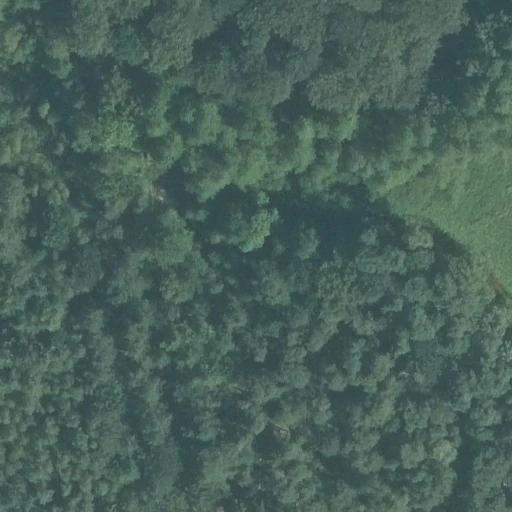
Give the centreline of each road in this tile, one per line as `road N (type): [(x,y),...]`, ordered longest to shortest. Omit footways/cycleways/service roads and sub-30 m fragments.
road 1 (track): [(121,0),(157,150),(156,265),(192,511)]
road 2 (track): [(156,265),(100,303),(54,318),(0,318)]
